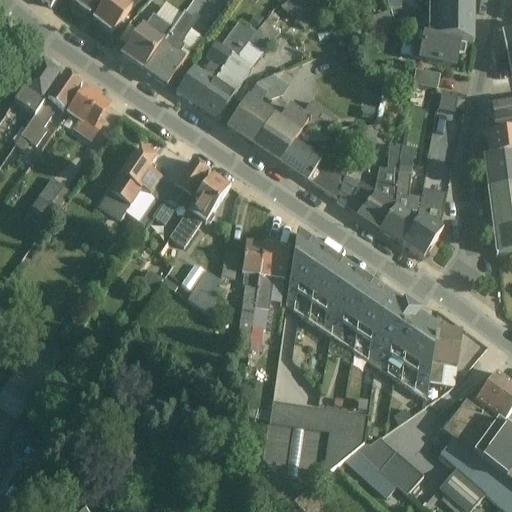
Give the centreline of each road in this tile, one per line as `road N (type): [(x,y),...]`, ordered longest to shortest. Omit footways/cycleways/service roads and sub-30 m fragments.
road 1 (residential): [(449,306),(37,26)]
road 2 (residential): [(449,306),(468,271),(461,179),(496,0)]
